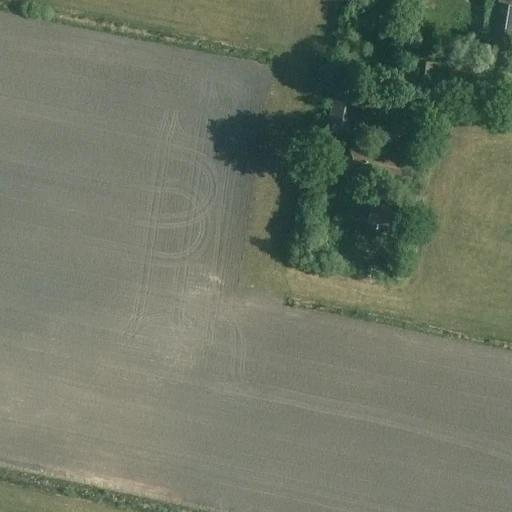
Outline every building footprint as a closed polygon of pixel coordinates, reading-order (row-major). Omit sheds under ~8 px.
[(492,40),(511,44),(511,42),(511,7),(498,5),(492,40)] [(474,92),(478,67),(448,63),(445,88),(474,92)] [(362,89),(336,83),(327,122),(354,128),(362,89)] [(349,144),(343,179),(364,183),(365,178),(400,185),(406,155),(349,144)] [(353,185),(340,183),(338,197),(351,199),(353,185)] [(372,208),(370,220),(391,224),(393,212),(372,208)]
